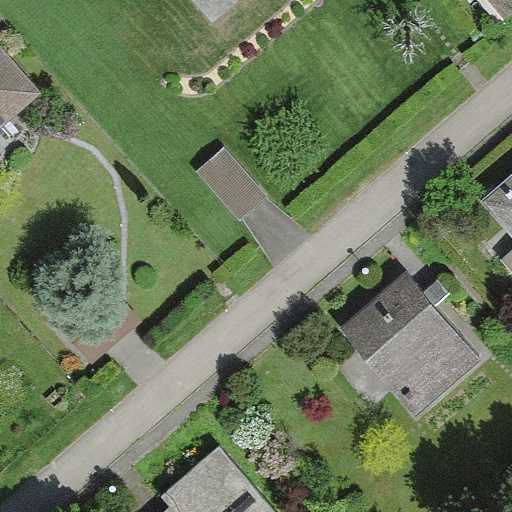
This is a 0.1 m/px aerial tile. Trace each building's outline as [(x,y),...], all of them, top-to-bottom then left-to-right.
[(511,0),(485,0),(500,17),(511,6),(511,0)] [(0,49),(0,121),(36,90),(0,49)] [(240,221),(262,200),(218,152),(196,172),(240,221)] [(511,172),(481,200),(511,235),(511,245),(486,269),(511,298),(511,172)] [(402,273),(340,325),(411,410),(473,358),(402,273)] [(158,499),(166,509),(162,511),(271,511),(217,449),(158,499)]
